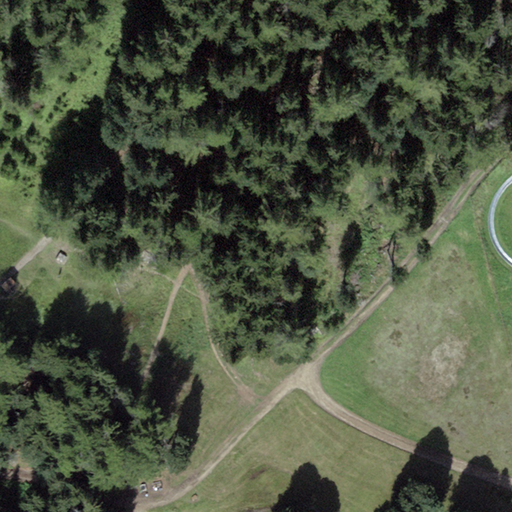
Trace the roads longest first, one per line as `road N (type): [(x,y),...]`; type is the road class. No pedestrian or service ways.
road 1 (track): [(146,511),(180,494),(511,143)]
road 2 (track): [(300,372),(328,405),(511,484)]
road 3 (track): [(185,264),(201,286),(209,330),(232,375),(262,410)]
